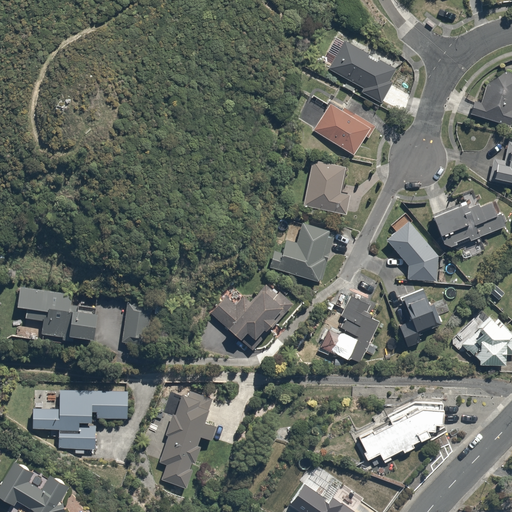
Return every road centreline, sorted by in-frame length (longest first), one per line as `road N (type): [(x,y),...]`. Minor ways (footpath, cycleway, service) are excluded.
road 1 (residential): [(453,60),(415,158),(349,271)]
road 2 (residential): [(427,511),(511,421)]
